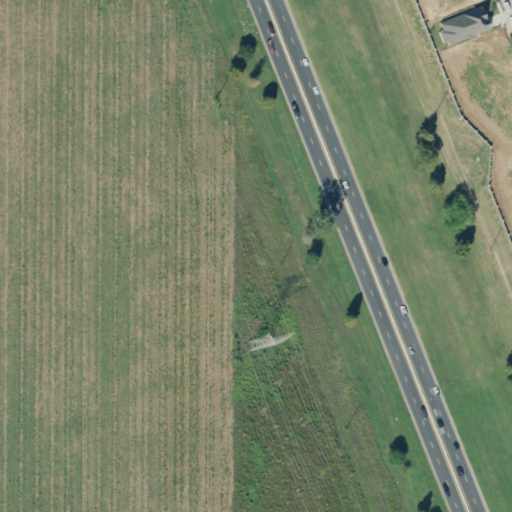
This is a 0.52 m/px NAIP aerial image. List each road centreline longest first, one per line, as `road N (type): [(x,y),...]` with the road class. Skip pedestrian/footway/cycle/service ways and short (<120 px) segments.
road 1 (motorway): [(482,511),(279,0)]
road 2 (motorway): [(259,0),(462,511)]
